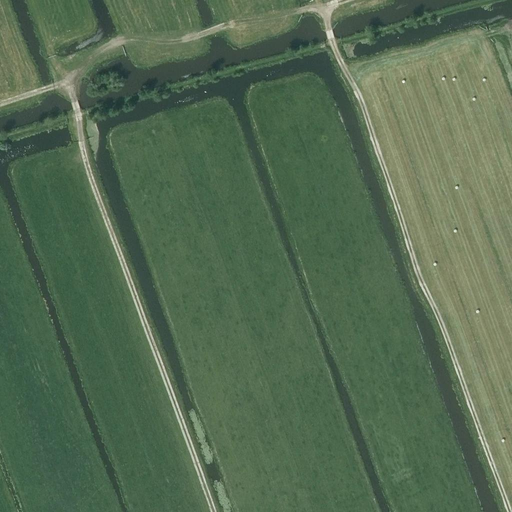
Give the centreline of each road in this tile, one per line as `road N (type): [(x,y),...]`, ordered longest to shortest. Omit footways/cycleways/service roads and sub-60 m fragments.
road 1 (track): [(0,103),(69,81),(85,161),(213,511)]
road 2 (track): [(387,157),(369,96),(340,61),(327,26),(329,5),(345,0)]
road 3 (track): [(511,33),(350,70)]
